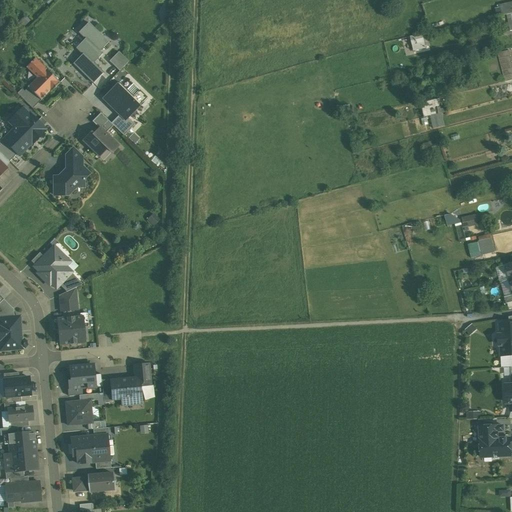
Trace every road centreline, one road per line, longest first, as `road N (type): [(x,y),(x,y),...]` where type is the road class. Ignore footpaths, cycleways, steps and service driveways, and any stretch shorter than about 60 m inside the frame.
road 1 (track): [(179,511),(195,0)]
road 2 (track): [(457,318),(453,511)]
road 3 (residential): [(43,356),(57,511)]
road 4 (residential): [(0,198),(89,104)]
